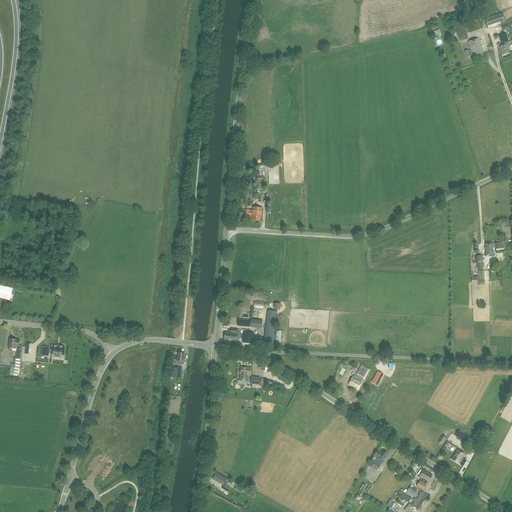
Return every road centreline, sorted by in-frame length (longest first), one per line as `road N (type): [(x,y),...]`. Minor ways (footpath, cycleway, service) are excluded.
road 1 (unclassified): [(226,228),(363,236),(511,167)]
road 2 (unclassified): [(507,511),(265,357)]
road 3 (unclassified): [(511,363),(265,357)]
road 4 (tertiary): [(226,228),(250,0)]
road 5 (tertiary): [(193,511),(215,346)]
road 6 (motorway): [(0,142),(16,47),(13,0)]
road 7 (tertiary): [(68,479),(100,370),(113,352)]
road 8 (unclassified): [(113,352),(87,331),(0,321)]
